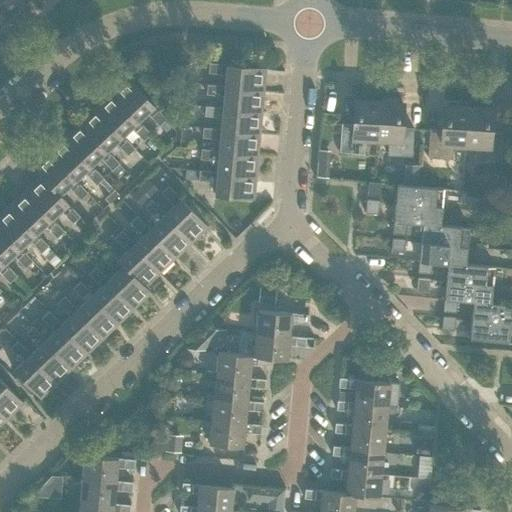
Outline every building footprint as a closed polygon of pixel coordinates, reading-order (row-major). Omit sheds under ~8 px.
[(0,0),(0,17),(4,22),(22,5),(17,0),(0,0)] [(225,86),(263,90),(265,68),(209,63),(208,73),(226,74),(225,86)] [(111,93),(137,120),(146,112),(159,125),(166,119),(127,78),(111,93)] [(146,78),(136,84),(145,97),(155,90),(146,78)] [(263,90),(225,86),(207,85),(206,94),(224,96),(223,108),(261,111),(263,90)] [(150,134),(137,120),(111,93),(96,107),(122,135),(130,127),(143,140),(150,134)] [(376,140),(378,102),(354,100),(353,125),(341,124),(339,152),(363,154),(364,139),(376,140)] [(378,102),(376,140),(388,141),(387,155),(412,157),(413,128),(401,128),(402,103),(378,102)] [(261,111),(223,108),(205,106),(204,116),(222,117),(221,129),(259,133),(261,111)] [(464,145),(467,107),(443,106),(442,130),(429,129),(427,158),(452,159),(452,145),(464,145)] [(134,148),(122,135),(96,107),(80,122),(106,150),(115,142),(127,155),(134,148)] [(467,107),(464,145),(477,146),(476,161),(500,162),(502,134),(489,133),(491,109),(467,107)] [(118,163),(106,150),(80,122),(64,137),(90,165),(99,156),(111,170),(118,164),(118,163)] [(259,133),(221,129),(203,128),(202,137),(220,139),(219,151),(257,154),(259,133)] [(103,178),(90,165),(64,137),(48,152),(74,179),(83,171),(96,185),(103,178)] [(257,154),(219,151),(201,149),(200,159),(218,160),(217,172),(255,176),(257,154)] [(87,193),(74,179),(48,152),(32,168),(40,176),(58,195),(58,194),(67,186),(80,199),(87,193)] [(328,178),(330,161),(317,160),(316,177),(328,178)] [(111,170),(116,176),(123,169),(118,164),(111,170)] [(418,184),(418,164),(404,164),(404,184),(418,184)] [(199,171),(198,180),(216,182),(215,195),(253,199),(255,176),(217,172),(199,171)] [(79,216),(58,194),(58,195),(40,176),(25,190),(51,218),(60,210),(72,223),(79,216)] [(141,206),(158,190),(147,179),(130,195),(141,206)] [(379,196),(381,183),(368,182),(366,195),(379,196)] [(395,203),(442,208),(443,189),(397,184),(395,203)] [(165,214),(191,242),(207,226),(168,186),(161,192),(174,205),(165,214)] [(63,231),(51,218),(25,190),(9,205),(35,233),(44,225),(56,238),(63,231)] [(114,190),(104,198),(109,203),(118,195),(114,190)] [(378,214),(379,201),(366,200),(365,213),(378,214)] [(191,242),(165,214),(152,201),(145,207),(158,220),(149,229),(175,256),(191,242)] [(440,226),(440,225),(442,208),(395,203),(393,221),(406,222),(406,223),(422,224),(440,226)] [(48,246),(35,233),(9,205),(0,213),(0,226),(19,247),(28,239),(41,252),(47,246),(48,246)] [(175,256),(149,229),(137,216),(130,222),(142,236),(134,244),(159,271),(175,256)] [(392,234),(421,236),(422,224),(406,223),(406,222),(393,221),(392,234)] [(469,228),(440,225),(440,226),(422,224),(421,236),(420,242),(467,246),(469,228)] [(32,261),(19,247),(0,226),(0,258),(4,262),(12,254),(25,267),(32,261)] [(159,271),(134,244),(121,231),(114,237),(127,251),(118,259),(144,286),(159,271)] [(403,253),(404,240),(392,239),(391,252),(403,253)] [(465,264),(467,246),(420,242),(419,260),(431,261),(431,262),(447,263),(465,264)] [(41,252),(40,253),(46,260),(54,253),(47,246),(41,252)] [(144,286),(118,259),(117,260),(110,252),(104,258),(116,271),(108,280),(134,307),(150,292),(144,286)] [(16,275),(4,262),(0,258),(0,272),(9,282),(16,275)] [(430,274),(431,262),(431,261),(419,260),(417,273),(430,274)] [(494,267),(465,264),(447,263),(446,281),(492,285),(494,267)] [(134,307),(108,280),(95,266),(88,273),(101,286),(92,294),(118,322),(134,307)] [(429,292),(430,279),(417,277),(416,291),(429,292)] [(118,322),(92,294),(79,281),(72,288),(85,301),(76,309),(102,337),(118,322)] [(490,303),(492,285),(446,281),(444,299),(457,300),(457,301),(473,302),(490,303)] [(274,303),(276,288),(259,286),(257,301),(274,303)] [(102,337),(76,309),(64,296),(57,303),(69,316),(61,324),(87,352),(102,337)] [(455,313),(457,301),(457,300),(444,299),(443,311),(455,313)] [(511,304),(490,303),(473,302),(471,320),(511,323),(511,304)] [(289,336),(290,322),(307,324),(308,315),(257,310),(255,333),(289,336)] [(87,352),(61,324),(48,311),(41,318),(54,331),(45,339),(71,367),(87,352)] [(454,331),(455,318),(442,316),(441,330),(454,331)] [(511,342),(511,323),(471,320),(469,338),(511,342)] [(71,367),(45,339),(33,326),(25,333),(38,346),(30,354),(17,341),(16,341),(55,382),(71,367)] [(202,333),(197,338),(215,340),(225,330),(207,328),(202,333)] [(306,337),(289,336),(255,333),(253,355),(253,356),(268,357),(268,358),(286,359),(288,345),(305,347),(306,337)] [(39,398),(55,382),(16,341),(10,347),(22,360),(13,370),(39,398)] [(253,356),(253,355),(217,352),(215,375),(249,378),(250,364),(267,366),(268,358),(268,357),(253,356)] [(266,379),(249,378),(215,375),(213,398),(247,401),(247,400),(248,387),(265,389),(266,379)] [(354,402),(387,406),(397,407),(399,383),(339,378),(338,387),(355,389),(354,402)] [(0,411),(6,418),(22,403),(0,379),(0,411)] [(264,402),(247,400),(247,401),(213,398),(211,420),(244,424),(244,423),(246,410),(263,411),(264,402)] [(354,402),(337,400),(336,410),(353,411),(351,425),(385,428),(387,406),(354,402)] [(261,425),(244,423),(244,424),(211,420),(209,443),(242,447),(244,432),(260,434),(261,425)] [(351,425),(335,423),(334,432),(351,434),(349,447),(349,448),(383,451),(385,428),(351,425)] [(417,424),(417,431),(434,433),(435,426),(417,424)] [(180,452),(182,435),(166,434),(165,451),(180,452)] [(416,444),(416,453),(428,454),(429,446),(416,444)] [(349,448),(349,447),(332,446),(331,455),(348,457),(347,470),(347,471),(381,474),(383,451),(349,448)] [(115,481),(117,467),(134,469),(134,459),(84,455),(82,478),(115,481)] [(419,455),(418,465),(431,466),(432,457),(419,455)] [(347,471),(347,470),(330,468),(329,478),(346,479),(345,493),(355,494),(378,497),(381,474),(347,471)] [(132,482),(115,481),(82,478),(80,500),(113,503),(115,490),(131,492),(132,482)] [(196,507),(230,511),(232,487),(182,482),(181,492),(198,493),(196,507)] [(35,492),(32,496),(48,498),(50,487),(41,486),(35,492)] [(345,493),(304,489),(304,498),(320,500),(319,511),(353,511),(355,494),(345,493)] [(281,509),(283,491),(268,490),(267,508),(281,509)] [(129,511),(130,505),(113,503),(80,500),(78,511),(129,511)]
